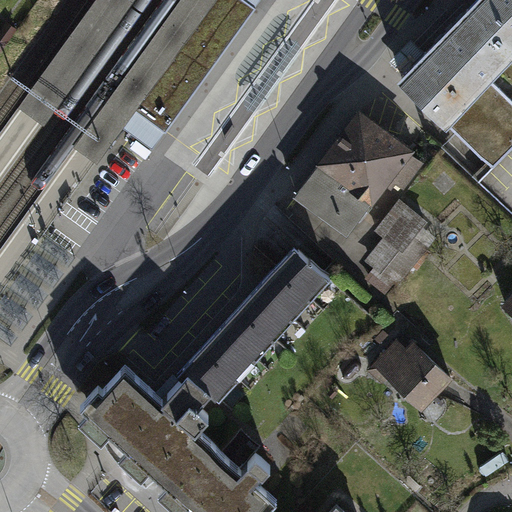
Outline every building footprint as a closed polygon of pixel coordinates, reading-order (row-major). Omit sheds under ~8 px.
[(96,0),(20,105),(44,122),(130,0),(96,0)] [(74,145),(97,162),(119,132),(122,127),(135,109),(214,0),(179,0),(95,115),(74,145)] [(214,0),(135,109),(166,132),(256,6),(247,0),(214,0)] [(511,51),(511,0),(455,0),(407,50),(389,69),(493,166),(511,146),(511,99),(488,76),(511,51)] [(0,52),(17,29),(7,21),(0,30),(0,52)] [(262,105),(265,102),(297,56),(300,52),(300,48),(300,44),(299,41),(296,38),(293,37),(288,38),(284,41),(281,43),(246,93),(245,97),(244,101),(245,105),(246,108),(248,109),(251,110),(253,110),(257,109),(260,107),(262,105)] [(135,109),(122,127),(152,148),(166,132),(135,109)] [(392,136),(359,111),(297,194),(346,231),(390,173),(403,183),(420,161),(407,151),(409,148),(407,147),(408,146),(393,135),(392,136)] [(473,154),(462,166),(477,180),(488,168),(473,154)] [(424,218),(400,200),(377,229),(389,238),(371,261),(376,265),(395,280),(398,282),(415,260),(400,248),(409,237),(424,218)] [(425,249),(409,237),(400,248),(415,260),(425,249)] [(331,277),(293,243),(183,365),(187,369),(163,396),(196,426),(208,413),(198,404),(211,390),(220,399),(331,277)] [(395,280),(376,265),(366,278),(385,294),(395,280)] [(447,373),(413,342),(406,350),(396,341),(387,350),(397,359),(386,371),(419,402),(447,373)] [(125,363),(103,387),(99,383),(80,403),(87,410),(79,418),(102,438),(109,430),(115,435),(127,446),(119,455),(141,474),(149,466),(167,482),(159,491),(181,511),(188,502),(199,511),(265,511),(277,499),(254,479),(260,472),(262,473),(270,465),(255,451),(241,467),(196,426),(163,396),(156,390),(125,363)]
